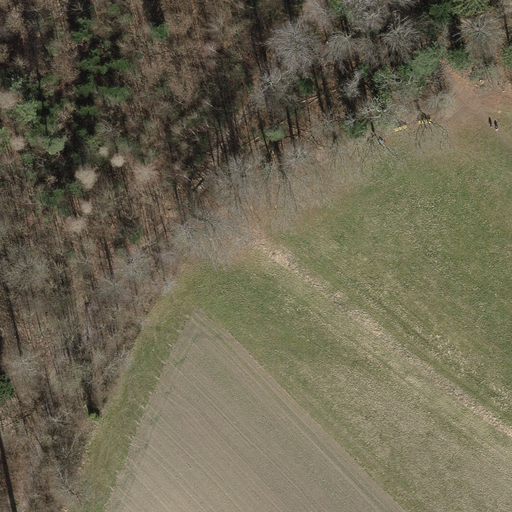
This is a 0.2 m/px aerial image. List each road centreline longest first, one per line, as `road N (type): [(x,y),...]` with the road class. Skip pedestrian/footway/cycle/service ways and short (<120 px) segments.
road 1 (track): [(23,511),(67,333),(182,207)]
road 2 (track): [(385,0),(511,137)]
